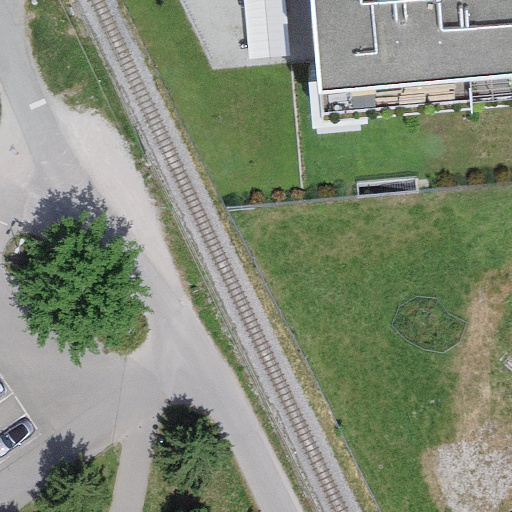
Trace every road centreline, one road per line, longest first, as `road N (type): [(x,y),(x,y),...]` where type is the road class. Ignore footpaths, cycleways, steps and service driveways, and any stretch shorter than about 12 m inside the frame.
road 1 (residential): [(271,511),(206,379),(113,230)]
road 2 (residential): [(6,0),(13,77),(37,144),(113,230)]
